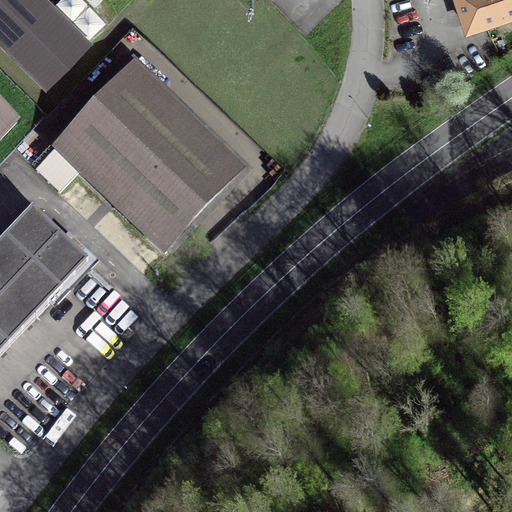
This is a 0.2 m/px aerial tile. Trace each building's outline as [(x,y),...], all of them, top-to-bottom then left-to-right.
[(87,46),(40,0),(0,0),(0,45),(45,89),(87,46)] [(511,0),(457,0),(467,30),(511,14),(511,0)] [(132,71),(36,170),(59,192),(78,173),(165,256),(242,176),(132,71)] [(0,142),(14,128),(0,114),(0,142)] [(0,354),(39,315),(53,300),(85,266),(32,215),(0,247),(0,354)]
